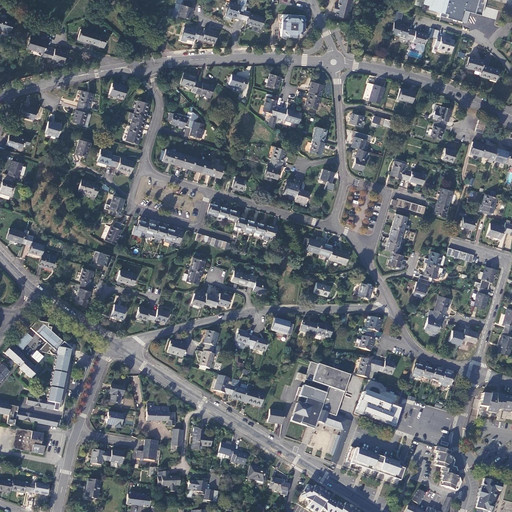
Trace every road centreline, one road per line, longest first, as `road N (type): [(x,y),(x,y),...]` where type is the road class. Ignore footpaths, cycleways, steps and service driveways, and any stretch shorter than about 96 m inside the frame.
road 1 (tertiary): [(279,449),(111,343)]
road 2 (residential): [(461,511),(466,486),(455,439),(474,374)]
road 3 (residential): [(390,309),(255,313)]
road 4 (residential): [(207,193),(329,228)]
road 5 (tertiary): [(344,63),(466,97)]
road 6 (residential): [(486,326),(506,259),(452,242)]
